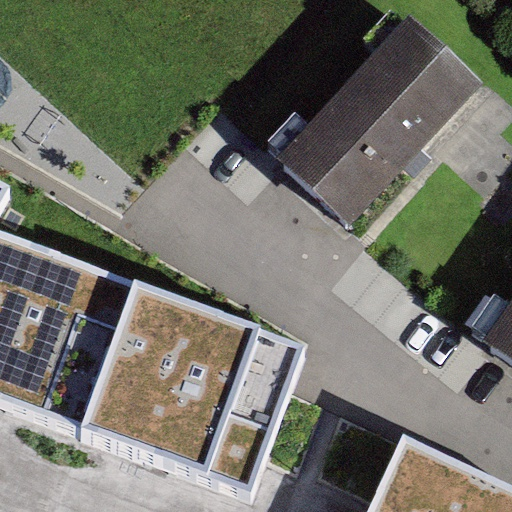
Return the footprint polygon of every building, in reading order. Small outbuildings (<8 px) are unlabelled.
[(480,109),(408,42),(287,171),(282,176),(354,244),(358,240),(480,109)] [(0,419),(249,511),(255,511),(267,481),(296,405),(310,366),(302,364),(0,250),(0,230),(14,207),(0,199),(0,419)] [(421,347),(449,312),(403,275),(374,310),(421,347)] [(511,322),(492,353),(490,356),(511,370),(511,322)] [(511,511),(511,499),(406,449),(377,510),(376,511),(511,511)]
